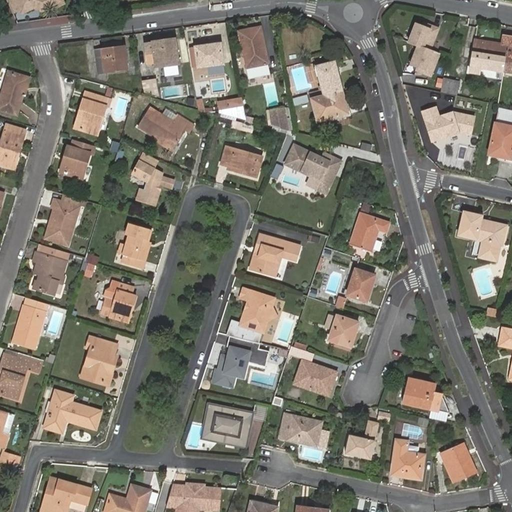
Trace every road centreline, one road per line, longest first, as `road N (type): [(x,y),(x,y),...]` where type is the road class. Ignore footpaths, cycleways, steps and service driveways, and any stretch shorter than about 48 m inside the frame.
road 1 (residential): [(111,457),(189,197),(201,190),(237,200),(243,215),(164,461)]
road 2 (residential): [(39,35),(55,109),(0,303)]
road 3 (residential): [(511,471),(431,272)]
road 4 (residential): [(285,1),(96,28)]
road 5 (residential): [(405,180),(378,65),(353,12)]
road 6 (residential): [(414,508),(404,496),(275,467)]
road 7 (residential): [(431,272),(397,293),(364,384)]
road 8 (residential): [(21,511),(39,452),(111,457)]
